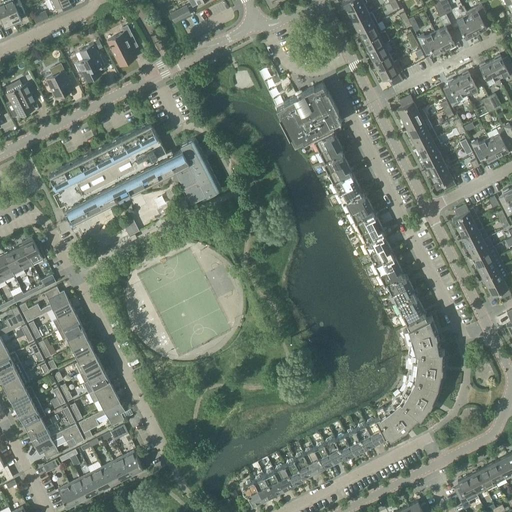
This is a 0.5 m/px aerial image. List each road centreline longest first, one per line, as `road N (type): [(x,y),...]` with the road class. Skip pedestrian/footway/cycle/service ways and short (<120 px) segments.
road 1 (residential): [(170,461),(45,223),(28,220),(0,234)]
road 2 (unclassified): [(0,154),(153,73)]
road 3 (residential): [(373,103),(490,41)]
road 4 (residential): [(481,317),(425,209)]
